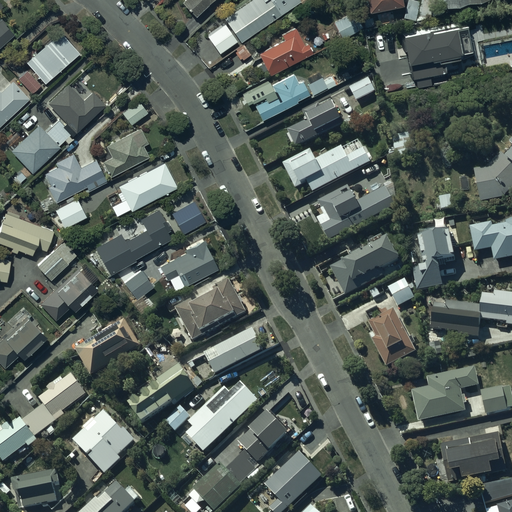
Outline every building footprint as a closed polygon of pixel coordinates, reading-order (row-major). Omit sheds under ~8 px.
[(180,0),(180,1),(195,15),(209,0),(180,0)] [(239,40),(297,0),(245,0),(223,17),(226,21),(207,34),(219,51),(220,50),(222,52),(228,47),(227,46),(238,38),(239,40)] [(400,2),(399,0),(364,0),(366,9),(400,2)] [(418,0),(417,0),(406,0),(403,16),(413,19),(418,0)] [(420,0),(417,13),(429,16),(432,0),(420,0)] [(354,9),(332,20),(341,37),(362,26),(354,9)] [(0,43),(13,32),(0,17),(0,43)] [(283,38),(257,51),(269,74),(312,52),(307,41),(303,43),(295,27),(281,34),(283,38)] [(27,62),(34,70),(32,72),(36,77),(39,75),(45,82),(79,51),(59,29),(24,61),(26,63),(27,62)] [(31,92),(41,84),(27,68),(17,76),(31,92)] [(254,105),(261,118),(296,100),(295,99),(308,92),(301,79),(297,81),(292,72),(270,84),(272,89),(271,89),(270,94),(251,103),(253,106),(254,105)] [(321,74),(306,82),(312,94),(325,86),(326,88),(335,83),(331,75),(323,79),(321,74)] [(373,77),(350,87),(356,102),(380,91),(373,77)] [(0,124),(29,96),(12,79),(0,90),(0,124)] [(58,145),(65,139),(68,142),(73,137),(72,136),(106,104),(92,90),(87,94),(86,92),(81,91),(79,93),(68,82),(47,102),(60,116),(45,130),(38,122),(10,148),(32,172),(60,146),(58,145)] [(256,85),(239,94),(244,103),(260,95),(256,85)] [(147,110),(138,99),(122,112),(131,123),(147,110)] [(343,123),(331,100),(319,106),(318,104),(301,112),(306,121),(287,130),(289,134),(287,135),(292,146),(294,145),(296,148),(343,123)] [(110,175),(148,155),(142,144),(147,141),(139,126),(106,144),(112,155),(102,160),(110,175)] [(387,154),(389,161),(417,153),(413,133),(392,136),(394,148),(389,149),(390,153),(387,154)] [(511,187),(511,140),(510,143),(511,145),(511,150),(505,157),(501,153),(487,167),(474,169),(480,202),(503,198),(511,187)] [(370,162),(363,149),(347,157),(341,147),(315,160),(310,149),(282,164),(295,189),(307,182),(312,193),(370,162)] [(106,179),(95,158),(79,166),(72,152),(55,160),(57,165),(44,172),(50,183),(47,185),(55,201),(86,185),(88,188),(106,179)] [(162,160),(116,184),(130,209),(175,185),(162,160)] [(29,180),(20,170),(12,178),(21,187),(29,180)] [(393,194),(397,192),(393,183),(355,202),(347,186),(317,201),(321,209),(323,215),(317,218),(328,241),(398,205),(393,194)] [(452,195),(439,197),(441,210),(454,208),(452,195)] [(76,197),(54,208),(64,227),(86,215),(76,197)] [(193,199),(170,211),(181,232),(204,220),(193,199)] [(119,232),(94,246),(109,273),(135,259),(134,257),(170,237),(166,230),(170,227),(166,220),(164,221),(157,207),(139,217),(145,228),(124,240),(119,232)] [(53,229),(4,211),(0,222),(0,241),(12,246),(10,249),(16,251),(18,248),(31,253),(34,245),(46,249),(53,229)] [(492,222),(470,227),(475,252),(491,249),(494,261),(511,257),(511,219),(505,221),(506,223),(492,226),(492,222)] [(422,236),(417,237),(423,266),(412,268),(417,291),(443,285),(437,261),(454,257),(448,230),(446,231),(445,227),(421,232),(422,236)] [(186,251),(159,264),(166,278),(176,272),(183,285),(216,267),(202,237),(183,246),(186,251)] [(352,257),(331,267),(345,296),(364,287),(363,286),(385,276),(382,268),(399,260),(388,237),(381,240),(381,242),(373,246),(373,244),(368,247),(369,249),(362,252),(361,251),(351,255),(352,257)] [(54,248),(37,264),(50,278),(68,262),(67,261),(76,253),(63,240),(54,248)] [(10,259),(0,257),(0,278),(6,280),(10,259)] [(96,286),(93,281),(98,276),(87,266),(82,270),(77,266),(39,302),(55,319),(70,304),(73,308),(80,301),(79,301),(89,292),(96,286)] [(140,268),(122,281),(136,298),(153,285),(140,268)] [(405,279),(388,288),(398,307),(415,298),(405,279)] [(176,308),(193,341),(246,313),(242,304),(244,302),(240,296),(237,297),(228,280),(213,288),(215,293),(193,304),(191,300),(176,308)] [(511,292),(494,291),(493,295),(482,294),(480,305),(480,319),(507,322),(507,325),(511,325),(511,292)] [(480,319),(480,305),(445,301),(445,305),(434,304),(431,329),(441,330),(441,333),(444,334),(445,331),(458,332),(457,335),(478,337),(480,319)] [(416,352),(394,309),(389,312),(385,306),(382,309),(377,306),(366,312),(370,321),(368,322),(373,332),(369,334),(386,367),(416,352)] [(3,336),(0,338),(0,361),(4,366),(19,353),(24,357),(49,334),(31,313),(28,315),(28,314),(23,319),(21,317),(2,335),(3,336)] [(100,333),(75,349),(91,375),(140,345),(124,319),(123,320),(120,315),(104,324),(104,325),(98,329),(100,333)] [(252,329),(216,347),(215,348),(220,358),(210,363),(215,374),(262,350),(252,329)] [(497,362),(488,364),(492,382),(500,381),(497,362)] [(180,366),(127,402),(142,423),(171,402),(174,405),(195,389),(180,366)] [(429,387),(411,391),(418,422),(465,412),(463,403),(466,403),(464,396),(462,396),(461,389),(479,386),(475,368),(427,377),(429,387)] [(4,430),(0,432),(0,456),(4,462),(28,444),(29,446),(38,440),(35,437),(65,415),(63,412),(87,394),(72,374),(56,386),(54,383),(47,388),(50,391),(39,398),(45,405),(23,421),(21,418),(11,426),(9,422),(2,428),(4,430)] [(486,390),(481,391),(486,415),(487,414),(488,415),(511,411),(511,408),(511,407),(511,399),(510,387),(502,388),(502,387),(501,387),(500,385),(486,388),(486,390)] [(224,388),(188,422),(192,428),(185,434),(204,454),(256,405),(243,390),(234,398),(224,388)] [(180,406),(165,421),(175,431),(190,417),(180,406)] [(83,427),(84,429),(72,440),(87,456),(91,451),(93,454),(89,458),(104,474),(121,459),(118,456),(134,440),(123,429),(121,431),(110,419),(111,418),(104,410),(94,420),(92,418),(83,427)] [(251,431),(238,442),(257,463),(288,435),(268,413),(249,429),(251,431)] [(498,433),(440,445),(448,483),(506,471),(498,433)] [(282,511),(321,477),(299,452),(264,484),(279,500),(269,508),(272,511),(282,511)] [(241,486),(240,484),(226,470),(220,463),(193,488),(195,490),(189,496),(197,504),(203,499),(215,511),(241,486)] [(57,470),(12,479),(14,492),(20,490),(24,508),(57,501),(54,484),(60,483),(57,470)] [(135,502),(138,498),(130,489),(126,492),(117,482),(84,511),(125,511),(136,503),(135,502)] [(511,511),(511,501),(497,505),(498,511),(511,511)]
